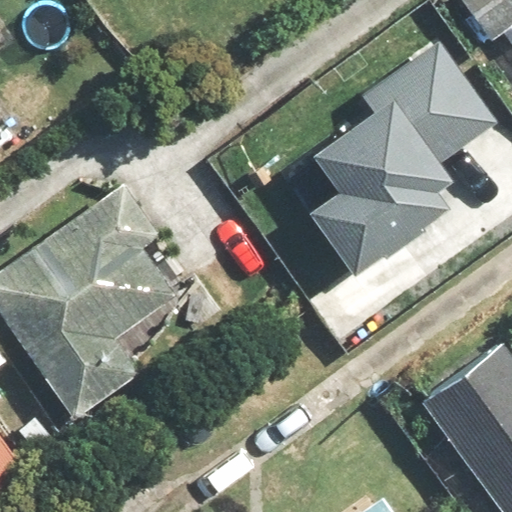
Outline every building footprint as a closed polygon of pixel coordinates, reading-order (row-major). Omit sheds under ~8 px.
[(511,0),(462,0),(491,39),(511,23),(511,0)] [(340,175),(311,196),(356,257),(463,179),(440,147),(501,101),(444,23),(362,84),(374,100),(316,143),(340,175)] [(112,335),(171,293),(138,247),(158,232),(121,181),(0,267),(0,317),(71,416),(137,369),(112,335)] [(511,511),(511,352),(503,340),(419,399),(500,511),(511,511)] [(0,499),(28,480),(0,440),(0,499)] [(355,511),(390,511),(378,495),(355,511)]
